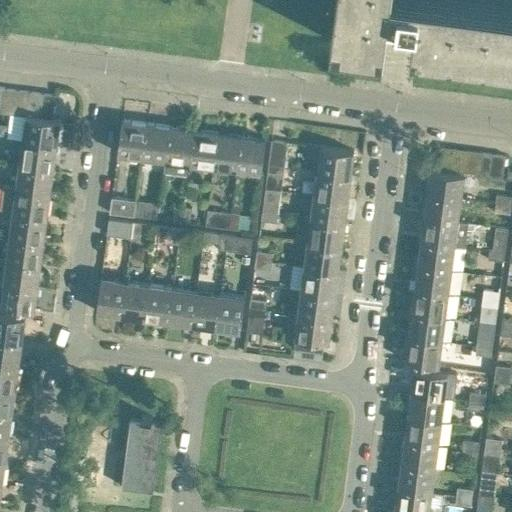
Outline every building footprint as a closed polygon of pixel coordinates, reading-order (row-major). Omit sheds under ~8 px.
[(339,0),(339,3),(337,3),(337,5),(339,6),(335,38),(333,38),(333,40),(379,46),(382,20),(416,24),(413,45),(415,46),(416,44),(448,48),(448,50),(450,50),(450,48),(483,52),(483,54),(485,55),(485,53),(511,56),(511,5),(473,0),(339,0)] [(14,113),(17,89),(5,87),(1,111),(14,113)] [(27,114),(30,90),(17,89),(14,113),(26,114),(27,114)] [(40,116),(43,92),(30,90),(27,114),(40,116)] [(53,117),(56,94),(43,92),(40,116),(53,117)] [(40,116),(27,114),(26,114),(23,137),(57,142),(60,118),(53,117),(40,116)] [(141,155),(146,121),(122,118),(117,152),(141,155)] [(165,158),(170,125),(146,121),(141,155),(165,158)] [(188,173),(194,128),(170,125),(165,158),(164,170),(188,173)] [(194,128),(189,161),(214,164),(218,131),(194,128)] [(238,168),(242,135),(218,131),(214,164),(238,168)] [(262,171),(267,138),(242,135),(238,168),(262,171)] [(53,165),(57,142),(23,137),(20,161),(53,165)] [(285,165),(288,141),(272,139),(269,163),(285,165)] [(354,150),(321,146),(317,169),(351,174),(354,150)] [(452,172),(455,148),(442,146),(439,170),(452,172)] [(465,173),(468,150),(455,148),(452,172),(464,173),(465,173)] [(478,175),(481,151),(468,150),(465,173),(478,175)] [(490,176),(493,153),(481,151),(478,175),(490,176)] [(503,178),(506,155),(493,153),(490,176),(503,178)] [(50,189),(53,165),(20,161),(17,184),(50,189)] [(281,189),(285,165),(269,163),(266,187),(281,189)] [(348,198),(351,174),(317,169),(314,194),(348,198)] [(452,172),(439,170),(430,169),(427,193),(461,198),(464,173),(452,172)] [(47,213),(50,189),(17,184),(4,183),(1,207),(13,209),(47,213)] [(278,213),(281,189),(266,187),(263,211),(278,213)] [(458,220),(461,198),(427,193),(424,215),(458,220)] [(511,203),(511,198),(511,194),(497,193),(496,201),(511,203)] [(344,222),(348,198),(314,194),(311,217),(344,222)] [(134,214),(136,199),(111,196),(109,211),(129,214),(134,214)] [(160,201),(136,199),(134,214),(157,217),(160,201)] [(233,211),(232,211),(230,227),(252,230),(254,214),(240,212),(241,206),(245,207),(245,202),(234,200),(233,211)] [(510,212),(511,203),(496,201),(495,210),(510,212)] [(182,220),(184,205),(175,203),(173,219),(182,220)] [(192,206),(184,205),(182,220),(190,221),(192,206)] [(230,227),(232,211),(208,208),(206,223),(230,227)] [(44,238),(47,213),(13,209),(10,233),(44,238)] [(277,220),(278,213),(263,211),(262,218),(277,220)] [(469,221),(458,220),(424,215),(421,240),(455,244),(465,246),(469,221)] [(109,217),(107,232),(131,236),(133,220),(109,217)] [(341,246),(344,222),(311,217),(308,241),(341,246)] [(140,237),(142,221),(133,220),(131,236),(140,237)] [(179,242),(181,227),(157,224),(155,239),(179,242)] [(493,249),(505,251),(508,227),(496,225),(494,237),(494,244),(493,249)] [(187,243),(189,228),(181,227),(179,242),(187,243)] [(227,249),(229,233),(205,230),(203,239),(219,241),(218,247),(227,249)] [(41,261),(44,238),(10,233),(7,256),(41,261)] [(235,250),(237,234),(229,233),(227,249),(233,249),(235,250)] [(252,236),(243,235),(241,250),(250,252),(252,236)] [(451,270),(455,244),(421,240),(418,265),(451,270)] [(338,270),(341,246),(308,241),(305,265),(338,270)] [(273,251),(258,249),(256,259),(271,261),(273,251)] [(504,259),(505,251),(493,249),(489,249),(488,257),(504,259)] [(37,286),(41,261),(7,256),(4,281),(37,286)] [(271,268),(271,261),(256,259),(255,266),(271,268)] [(293,264),(290,287),(301,289),(334,293),(338,270),(305,265),(293,264)] [(448,293),(451,270),(418,265),(415,288),(448,293)] [(122,313),(126,279),(101,276),(96,310),(122,313)] [(145,316),(150,282),(126,279),(122,313),(145,316)] [(37,286),(4,281),(0,280),(0,305),(34,310),(37,286)] [(169,320),(173,286),(150,282),(145,316),(169,320)] [(193,323),(198,289),(173,286),(169,320),(193,323)] [(445,317),(448,293),(415,288),(411,312),(445,317)] [(499,299),(500,290),(484,288),(483,297),(499,299)] [(217,326),(221,292),(198,289),(193,323),(217,326)] [(331,317),(334,293),(301,289),(298,312),(331,317)] [(246,295),(245,295),(221,292),(217,326),(241,330),(246,295)] [(267,299),(252,297),(251,297),(250,307),(265,310),(267,299)] [(495,323),(499,299),(483,297),(480,321),(495,323)] [(262,333),(265,310),(250,307),(247,331),(262,333)] [(26,315),(0,311),(0,336),(22,339),(26,315)] [(296,336),(293,357),(322,360),(324,342),(327,342),(331,317),(298,312),(295,336),(296,336)] [(442,341),(445,317),(411,312),(408,336),(442,341)] [(511,317),(503,316),(502,324),(511,325),(511,317)] [(511,334),(511,325),(502,324),(500,333),(511,334)] [(493,346),(494,337),(478,335),(477,344),(493,346)] [(0,360),(19,363),(22,339),(0,336),(0,360)] [(439,365),(442,341),(408,336),(405,360),(439,365)] [(491,355),(493,346),(477,344),(476,352),(491,355)] [(0,385),(16,388),(19,363),(0,360),(0,385)] [(511,365),(496,364),(495,372),(511,374),(511,365)] [(414,368),(411,392),(445,397),(445,395),(454,397),(457,373),(448,372),(414,368)] [(510,382),(511,374),(495,372),(494,381),(510,382)] [(0,409),(12,411),(16,388),(0,385),(0,409)] [(486,392),(471,390),(470,399),(485,401),(486,392)] [(442,419),(445,397),(411,392),(408,415),(442,419)] [(484,409),(485,401),(470,399),(469,407),(484,409)] [(0,433),(9,434),(12,411),(0,409),(0,433)] [(129,417),(125,452),(121,485),(153,489),(161,421),(151,420),(151,415),(141,414),(140,419),(129,417)] [(438,443),(442,419),(408,415),(405,439),(438,443)] [(0,457),(6,458),(9,434),(0,433),(0,457)] [(502,438),(487,436),(486,445),(501,447),(502,438)] [(479,449),(480,440),(464,438),(463,447),(479,449)] [(435,467),(438,443),(405,439),(402,463),(435,467)] [(486,445),(482,469),(498,471),(501,447),(486,445)] [(478,456),(479,449),(463,447),(462,454),(478,456)] [(432,491),(435,467),(402,463),(398,487),(432,491)] [(498,471),(482,469),(479,492),(495,494),(498,471)] [(472,496),(474,487),(458,485),(457,494),(472,496)] [(406,511),(429,511),(432,491),(398,487),(395,511),(406,511)] [(492,511),(495,494),(479,492),(476,511),(492,511)] [(471,505),(472,496),(457,494),(456,502),(471,505)]
